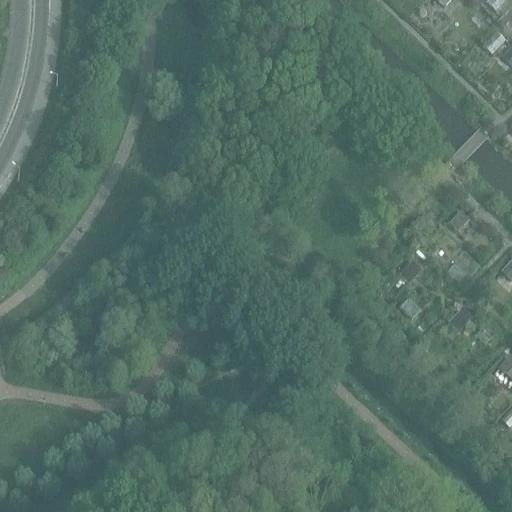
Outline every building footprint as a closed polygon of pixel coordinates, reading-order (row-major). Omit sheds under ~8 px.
[(436,0),(435,2),(443,9),(452,0),(436,0)] [(511,50),(502,61),(511,70),(511,50)] [(461,215),(449,228),(457,236),(470,223),(461,215)] [(511,265),(502,275),(511,284),(511,283),(511,265)] [(412,267),(400,280),(408,287),(420,275),(412,267)] [(449,328),(457,335),(469,322),(461,315),(449,328)] [(511,362),(510,360),(499,372),(511,383),(511,362)]
